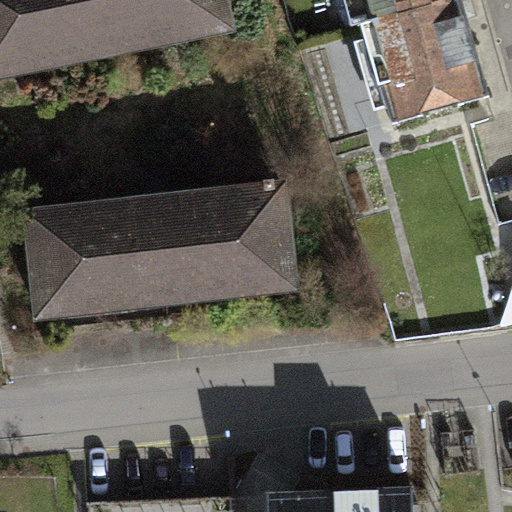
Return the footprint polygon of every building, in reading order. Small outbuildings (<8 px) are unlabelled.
[(234,0),(0,0),(0,87),(243,40),(234,0)] [(359,0),(365,17),(428,0),(359,0)] [(472,0),(428,0),(365,17),(392,121),(497,94),(472,0)] [(293,171),(31,200),(43,313),(306,284),(293,171)] [(415,511),(414,479),(269,487),(270,511),(415,511)]
